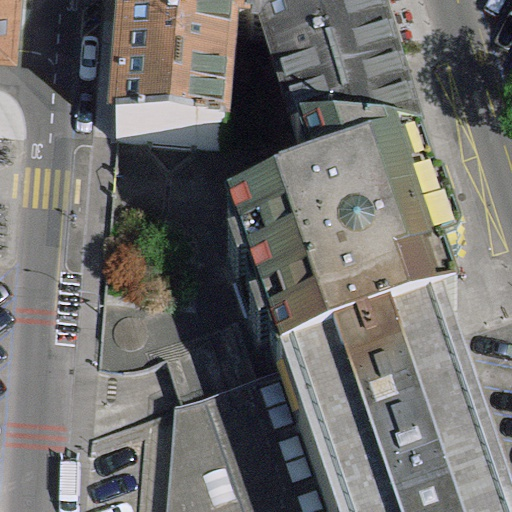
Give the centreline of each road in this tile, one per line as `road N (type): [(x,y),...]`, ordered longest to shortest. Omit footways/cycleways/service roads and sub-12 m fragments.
road 1 (residential): [(65,79),(32,511)]
road 2 (tertiary): [(511,205),(448,0)]
